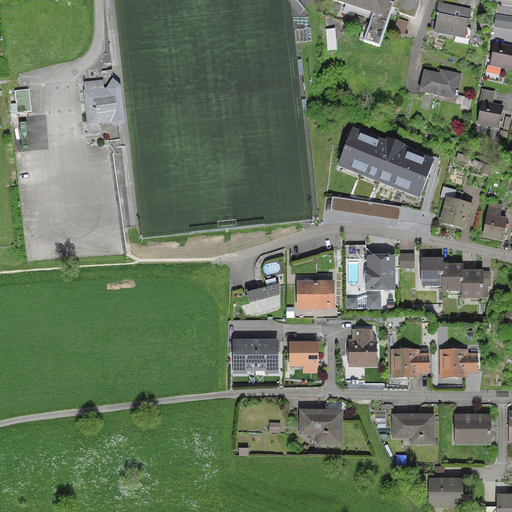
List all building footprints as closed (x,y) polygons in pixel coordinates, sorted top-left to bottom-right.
[(387,0),(327,0),(383,16),(387,0)] [(469,10),(440,5),(435,33),(465,38),(469,10)] [(510,67),(511,59),(511,49),(494,46),(491,63),(510,67)] [(455,97),(459,74),(424,68),(420,91),(455,97)] [(107,89),(84,91),(87,124),(111,122),(118,130),(124,121),(121,87),(113,79),(107,89)] [(501,130),(505,111),(475,105),(472,124),(501,130)] [(432,161),(353,131),(340,166),(419,196),(432,161)] [(473,205),(448,198),(441,222),(466,229),(473,205)] [(503,207),(490,205),(484,234),(504,239),(508,221),(500,219),(503,207)] [(393,257),(366,258),(366,289),(393,288),(393,257)] [(402,266),(413,267),(413,257),(402,257),(402,266)] [(432,262),(423,262),(423,287),(442,287),(442,292),(461,292),(461,295),(480,296),(481,270),(473,270),(461,270),(461,266),(452,266),(442,266),(442,261),(432,262)] [(308,283),(296,283),(296,308),(334,307),(334,283),(325,283),(308,283)] [(277,289),(247,296),(252,315),(281,308),(277,289)] [(353,344),(344,344),(344,372),(377,371),(377,344),(372,344),(372,331),(353,331),(353,344)] [(278,343),(232,344),(232,375),(278,375),(278,343)] [(317,346),(286,347),(287,370),(300,369),(300,377),(319,376),(317,346)] [(418,356),(418,350),(392,350),(392,376),(417,376),(417,371),(427,371),(427,356),(418,356)] [(464,351),(441,351),(441,378),(467,378),(467,372),(476,372),(476,357),(464,357),(464,351)] [(340,412),(297,412),(297,437),(317,437),(317,447),(340,447),(340,412)] [(432,416),(389,418),(390,445),(409,444),(409,448),(433,447),(432,416)] [(489,418),(452,419),(452,448),(490,447),(489,418)] [(460,481),(426,483),(427,508),(461,507),(460,481)] [(511,511),(511,497),(495,498),(495,511),(511,511)]
